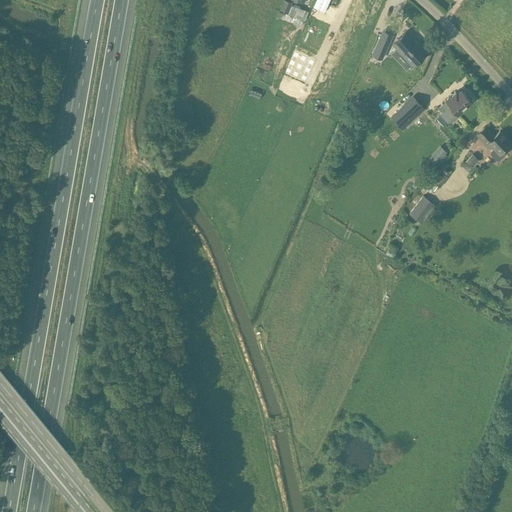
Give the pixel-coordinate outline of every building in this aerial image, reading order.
[(293,2),(288,0),(282,0),(280,9),(288,12),(288,13),(286,12),(285,13),(279,11),(278,16),(294,22),(295,17),(304,20),(308,10),(292,3),(293,2)] [(330,0),(315,0),(313,6),(325,12),(330,0)] [(420,58),(426,52),(406,30),(393,42),(397,47),(410,61),(417,55),(420,58)] [(372,53),(381,57),(389,39),(380,35),(372,53)] [(297,52),(287,74),(303,81),(313,59),(297,52)] [(467,95),(465,95),(461,90),(457,94),(455,92),(439,108),(443,111),(440,114),(448,122),(457,114),(459,112),(460,112),(463,110),(463,108),(471,101),(469,99),(469,98),(467,95)] [(424,108),(418,102),(413,96),(404,104),(392,115),(397,121),(403,127),(408,122),(424,108)] [(495,136),(486,127),(477,135),(488,147),(491,145),(494,147),(491,150),(491,153),(496,159),(499,159),(509,150),(506,147),(510,142),(500,131),(495,136)] [(436,164),(447,151),(440,144),(429,157),(436,164)] [(480,159),(473,153),(462,165),(468,171),(480,159)] [(451,171),(441,164),(426,184),(436,191),(451,171)] [(435,204),(423,194),(409,212),(421,222),(435,204)] [(398,246),(389,243),(386,253),(394,256),(398,246)]
